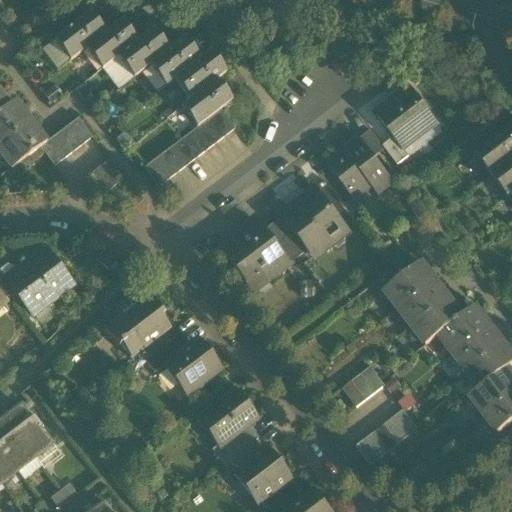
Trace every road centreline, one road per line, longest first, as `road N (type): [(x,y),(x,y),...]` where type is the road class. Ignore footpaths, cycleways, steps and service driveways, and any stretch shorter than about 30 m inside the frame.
road 1 (residential): [(165,245),(374,511)]
road 2 (residential): [(165,245),(349,94)]
road 3 (residential): [(0,224),(59,216),(165,245)]
